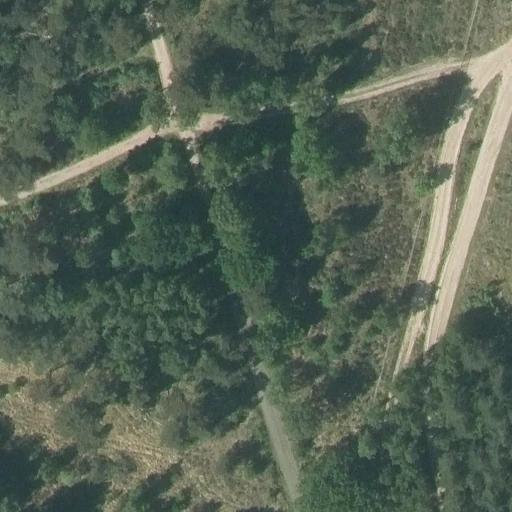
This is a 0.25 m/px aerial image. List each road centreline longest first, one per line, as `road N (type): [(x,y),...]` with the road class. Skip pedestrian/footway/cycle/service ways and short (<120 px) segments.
road 1 (track): [(295,511),(141,0)]
road 2 (track): [(460,68),(180,128),(0,195)]
road 3 (track): [(478,63),(444,173),(438,238),(414,329),(400,434),(413,511)]
road 4 (track): [(446,511),(436,408),(446,309),(511,84)]
road 5 (track): [(157,53),(0,94)]
